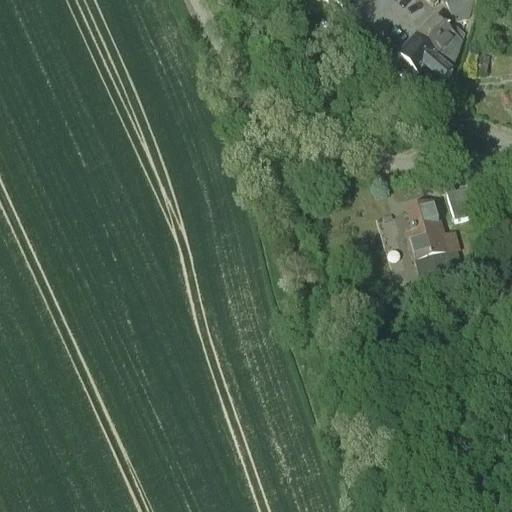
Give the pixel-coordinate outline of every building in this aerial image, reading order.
[(353,0),(325,0),(341,13),(353,0)] [(423,0),(433,8),(439,0),(444,0),(447,2),(449,0),(423,0)] [(447,34),(434,22),(415,43),(425,52),(424,52),(450,74),(457,58),(457,57),(461,46),(447,34)] [(463,38),(452,28),(447,34),(461,46),(463,38)] [(425,52),(415,43),(397,64),(418,84),(424,77),(439,89),(451,75),(450,74),(424,52),(425,52)] [(490,60),(477,57),(474,74),(487,76),(490,60)] [(468,189),(446,196),(454,222),(477,215),(468,189)] [(432,203),(407,211),(416,238),(409,241),(417,264),(449,254),(442,233),(432,203)] [(452,230),(442,233),(449,254),(417,264),(424,287),(466,274),(452,230)]
